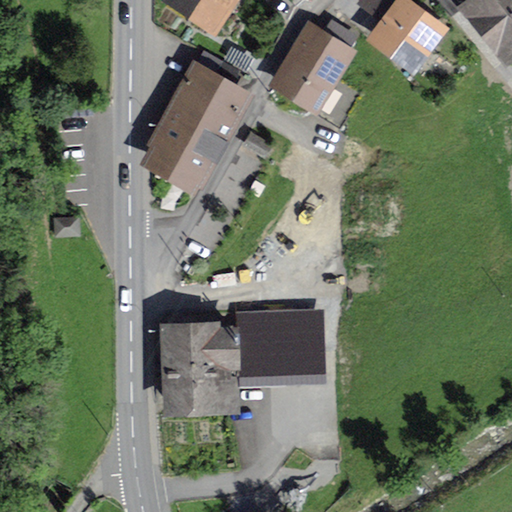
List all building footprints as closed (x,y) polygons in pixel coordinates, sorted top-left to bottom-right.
[(179,23),(194,0),(156,0),(153,6),(179,23)] [(194,0),(179,23),(210,43),(239,0),(194,0)] [(359,0),(358,2),(373,12),(380,0),(359,0)] [(407,80),(446,30),(406,0),(392,0),(359,44),(407,80)] [(511,63),(511,62),(511,0),(467,0),(464,2),(511,63)] [(352,54),(349,52),(357,40),(328,22),(320,34),(303,24),(262,91),(311,121),(352,54)] [(251,89),(192,54),(152,123),(138,147),(143,150),(137,162),(191,196),(251,89)] [(209,325),(151,328),(154,420),(234,417),(231,332),(210,332),(209,325)]
